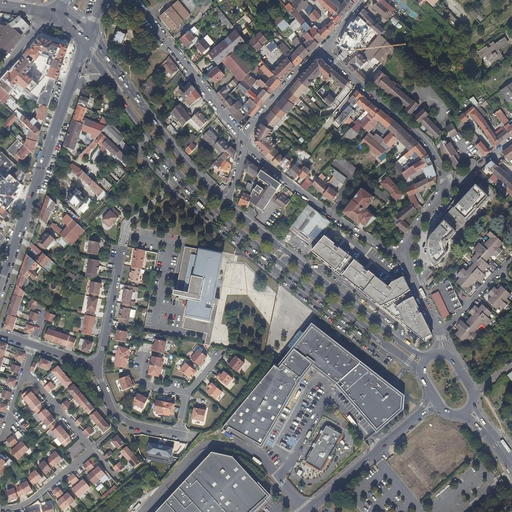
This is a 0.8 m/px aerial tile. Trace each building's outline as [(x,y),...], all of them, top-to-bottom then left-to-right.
[(186,19),(191,15),(186,9),(182,4),(179,0),(172,7),(161,16),(161,17),(167,24),(173,30),(176,27),(181,23),(183,21),(186,19)] [(215,6),(209,0),(208,0),(203,5),(208,12),(215,6)] [(303,8),(301,6),(296,1),(295,0),(293,0),(291,3),(293,5),(296,8),(297,9),(299,12),(300,10),(303,8)] [(304,0),(295,0),(296,1),(301,6),(303,8),(305,10),(309,14),(309,15),(313,12),(314,10),(308,5),(309,3),(308,3),(304,0)] [(330,6),(332,3),(331,2),(328,0),(324,0),(322,3),(327,8),(328,8),(330,6)] [(342,4),(337,0),(328,0),(331,2),(332,3),(335,5),(338,8),(340,10),(344,13),(345,14),(347,12),(353,5),(354,3),(350,0),(343,0),(344,0),(345,1),(342,4)] [(395,15),(386,7),(378,0),(377,2),(373,7),(378,11),(384,17),(382,19),(388,24),(391,20),(395,15)] [(393,9),(383,0),(377,0),(378,0),(386,7),(395,15),(397,12),(393,9)] [(407,10),(411,6),(405,1),(404,0),(402,0),(393,9),(397,12),(395,15),(396,16),(397,17),(405,9),(407,10)] [(421,5),(417,2),(415,0),(404,0),(405,1),(411,6),(416,11),(419,8),(420,6),(421,5)] [(304,20),(298,13),(299,13),(299,12),(297,9),(296,8),(295,9),(289,2),(285,6),(291,12),(296,18),(297,19),(300,23),(302,24),(305,21),(304,20)] [(337,9),(338,8),(335,5),(332,3),(330,6),(328,8),(331,12),(333,13),(333,14),(337,9)] [(415,21),(424,13),(419,8),(416,11),(411,6),(407,10),(405,9),(397,17),(400,20),(409,28),(411,29),(414,25),(417,21),(415,21)] [(345,14),(344,13),(340,10),(338,8),(337,9),(333,14),(340,20),(341,20),(344,16),(345,14)] [(321,16),(317,12),(315,10),(315,9),(314,10),(313,12),(309,15),(313,19),(315,21),(316,21),(321,16)] [(371,18),(370,17),(367,14),(368,13),(365,11),(364,9),(363,9),(360,14),(359,15),(360,16),(362,18),(367,23),(371,18)] [(477,16),(471,9),(468,11),(472,14),(475,18),(477,16)] [(340,20),(333,14),(333,13),(331,12),(328,15),(332,20),(333,21),(338,25),(339,24),(338,23),(338,22),(340,20)] [(283,30),(276,24),(280,21),(281,22),(284,19),(281,15),(278,19),(271,25),(275,29),(279,34),(283,30)] [(388,24),(396,16),(395,15),(391,20),(388,24)] [(6,54),(29,26),(17,16),(12,21),(8,24),(3,27),(0,36),(0,50),(6,54)] [(300,26),(302,24),(300,23),(297,19),(296,18),(290,25),(289,26),(294,31),(300,26)] [(367,23),(362,18),(359,21),(358,21),(365,27),(368,23),(367,23)] [(382,28),(376,22),(371,18),(367,23),(368,23),(371,26),(380,35),(380,34),(384,30),(383,29),(382,28)] [(294,31),(289,26),(290,25),(286,21),(284,19),(281,22),(280,21),(276,24),(283,30),(279,34),(282,37),(285,40),(291,34),(294,31)] [(335,28),(338,25),(333,21),(332,20),(328,25),(327,24),(325,26),(331,31),(334,27),(335,28)] [(311,27),(307,23),(305,21),(302,24),(304,28),(307,31),(311,27)] [(324,38),(329,32),(331,31),(325,26),(321,31),(319,33),(318,33),(323,37),(324,38)] [(324,38),(323,37),(318,33),(319,33),(313,27),(312,28),(311,27),(307,31),(308,32),(314,38),(318,43),(321,40),(324,38)] [(123,43),(127,32),(118,28),(114,39),(123,43)] [(239,47),(241,44),(246,41),(245,40),(239,33),(236,29),(218,46),(209,53),(214,58),(218,63),(219,64),(220,63),(222,61),(224,60),(232,52),(239,47)] [(393,38),(384,30),(380,34),(380,35),(384,38),(387,41),(389,42),(389,43),(393,38)] [(193,40),(195,38),(189,31),(185,34),(181,38),(190,49),(196,43),(193,40)] [(265,56),(270,50),(266,46),(270,42),(267,39),(260,31),(247,42),(249,45),(251,47),(254,50),(256,52),(261,58),(262,59),(270,68),(274,65),(268,59),(265,56)] [(316,45),(318,43),(314,38),(308,32),(304,36),(308,41),(304,45),(304,46),(308,50),(310,51),(311,50),(316,45)] [(375,56),(387,41),(384,38),(380,35),(372,44),(367,49),(370,52),(372,53),(374,55),(375,56)] [(503,58),(497,47),(508,41),(506,37),(495,44),(494,42),(491,44),(492,46),(489,48),(487,46),(478,51),(482,57),(485,56),(488,61),(490,60),(492,64),(497,62),(495,60),(498,58),(500,60),(503,58)] [(210,46),(203,38),(199,42),(195,45),(202,53),(210,46)] [(307,54),(310,51),(308,50),(304,46),(304,45),(303,45),(301,44),(301,43),(300,42),(298,39),(297,40),(298,42),(296,43),(297,44),(300,46),(296,51),(300,55),(303,58),(307,54)] [(400,46),(393,40),(391,42),(390,43),(393,46),(397,50),(400,46)] [(243,51),(249,45),(247,42),(246,41),(241,44),(239,47),(243,51)] [(391,56),(397,50),(393,46),(390,43),(389,43),(389,42),(387,41),(375,56),(380,60),(382,62),(385,64),(386,63),(391,56)] [(291,51),(282,42),(277,47),(278,48),(283,52),(284,54),(285,55),(289,51),(290,52),(291,51)] [(237,59),(240,56),(239,54),(242,52),(243,51),(239,47),(232,52),(224,60),(222,61),(227,66),(230,63),(233,61),(234,61),(237,59)] [(268,59),(274,54),(272,53),(271,51),(270,50),(265,56),(268,59)] [(362,56),(356,50),(344,62),(348,65),(357,75),(363,80),(368,85),(371,81),(368,78),(359,69),(367,61),(362,56)] [(49,65),(53,56),(54,53),(48,51),(44,63),(49,65)] [(298,63),(301,60),(303,58),(300,55),(296,51),(292,55),(290,52),(289,51),(285,55),(287,57),(289,59),(295,66),(298,63)] [(252,69),(246,63),(240,56),(237,59),(234,61),(233,61),(230,63),(227,66),(232,71),(236,76),(237,77),(240,80),(242,77),(243,78),(248,74),(250,72),(252,69)] [(60,69),(63,60),(55,58),(55,57),(52,59),(52,61),(53,63),(52,66),(60,69)] [(281,80),(295,66),(289,59),(287,57),(276,67),(273,71),(281,80)] [(312,82),(317,76),(322,72),(327,77),(326,78),(329,81),(332,77),(329,75),(334,70),(332,68),(324,61),(321,58),(317,59),(310,67),(303,74),(297,81),(291,87),(287,93),(280,100),(275,107),(269,114),(264,120),(262,123),(261,123),(260,127),(258,130),(259,130),(256,136),(257,143),(257,145),(262,149),(261,150),(266,154),(266,155),(267,156),(269,158),(270,157),(275,162),(274,163),(277,166),(280,162),(284,158),(280,154),(279,155),(277,153),(278,152),(274,148),(276,146),(271,141),(272,140),(273,139),(272,138),(272,137),(272,136),(271,136),(274,130),(273,129),(274,127),(278,122),(281,118),(284,121),(288,117),(286,115),(292,108),(296,103),(298,104),(301,100),(298,97),(303,91),(308,86),(312,82)] [(281,80),(273,71),(270,68),(262,59),(261,60),(259,62),(257,64),(259,66),(264,71),(267,75),(271,78),(266,83),(274,90),(276,87),(280,83),(282,81),(281,80)] [(175,71),(168,62),(165,65),(165,66),(167,68),(170,72),(172,74),(175,71)] [(251,76),(259,66),(257,64),(252,69),(250,72),(248,74),(251,76)] [(225,74),(217,65),(215,67),(214,69),(210,71),(209,73),(217,82),(225,74)] [(348,81),(343,77),(336,71),(334,70),(329,75),(332,77),(343,88),(345,86),(349,82),(348,81)] [(407,95),(401,90),(400,91),(399,90),(400,89),(396,85),(397,84),(394,81),(393,82),(388,78),(389,77),(386,74),(385,75),(382,73),(383,72),(380,70),(378,72),(377,73),(372,80),(383,89),(389,94),(390,93),(393,95),(392,96),(395,98),(395,97),(402,102),(401,103),(404,105),(404,104),(407,107),(405,109),(411,114),(419,105),(416,103),(417,102),(414,99),(413,100),(408,96),(407,97),(407,96),(407,95)] [(372,80),(377,73),(374,71),(368,78),(371,81),(372,80)] [(256,81),(256,80),(255,79),(251,76),(248,74),(243,78),(244,79),(243,79),(252,87),(254,84),(256,81)] [(54,87),(56,79),(49,77),(44,91),(45,88),(47,88),(47,87),(48,85),(54,87)] [(240,80),(237,77),(233,80),(231,81),(236,87),(237,86),(241,82),(240,80)] [(266,100),(271,94),(263,88),(262,90),(258,95),(258,96),(253,92),(250,89),(252,87),(243,79),(242,81),(241,82),(237,86),(240,89),(244,92),(248,95),(251,98),(258,105),(260,106),(266,100)] [(266,83),(260,79),(259,80),(257,79),(256,80),(256,81),(263,87),(264,88),(263,88),(271,94),(271,93),(274,90),(266,83)] [(189,95),(195,89),(191,83),(185,89),(183,87),(179,91),(186,98),(189,95)] [(225,96),(227,95),(225,93),(231,89),(228,85),(218,92),(217,93),(220,96),(227,107),(229,108),(234,103),(235,103),(233,100),(233,101),(230,97),(228,99),(225,96)] [(47,107),(51,95),(53,89),(47,87),(47,88),(45,88),(44,91),(41,95),(37,102),(36,103),(47,107)] [(335,99),(329,93),(324,88),(323,87),(318,92),(329,105),(335,99)] [(202,98),(195,89),(189,95),(195,103),(202,98)] [(357,102),(363,95),(359,91),(357,89),(348,100),(352,103),(336,121),(337,122),(341,125),(343,124),(348,118),(351,114),(355,110),(352,108),(357,102)] [(366,109),(372,102),(366,98),(366,97),(363,95),(357,102),(364,108),(361,111),(363,112),(366,109)] [(89,102),(90,99),(81,97),(79,104),(87,106),(88,106),(89,102)] [(257,110),(260,106),(258,105),(251,98),(250,98),(246,103),(252,108),(248,112),(250,115),(249,116),(250,117),(250,118),(257,110)] [(243,106),(242,104),(240,102),(238,100),(237,101),(235,103),(234,103),(229,108),(233,114),(240,109),(243,106)] [(375,114),(380,109),(378,107),(372,103),(372,102),(366,109),(370,113),(368,115),(368,116),(360,124),(361,125),(364,127),(368,122),(375,114)] [(47,107),(36,103),(35,104),(34,106),(33,108),(36,109),(38,109),(45,112),(47,107)] [(191,119),(180,103),(179,105),(174,110),(172,111),(183,126),(191,119)] [(31,111),(25,105),(23,108),(28,113),(29,114),(31,111)] [(84,118),(87,109),(86,109),(79,105),(76,113),(73,120),(83,125),(101,132),(105,128),(102,126),(99,125),(84,118)] [(39,130),(23,115),(23,116),(14,108),(11,112),(13,114),(18,118),(29,129),(37,136),(39,130)] [(486,122),(482,117),(476,108),(470,113),(481,126),(482,125),(486,122)] [(41,125),(45,112),(38,109),(37,112),(35,119),(41,125)] [(396,121),(389,116),(383,111),(380,109),(375,114),(368,122),(364,127),(369,131),(379,120),(387,127),(390,130),(391,131),(383,140),(389,145),(390,144),(397,138),(394,135),(402,126),(401,126),(396,121)] [(436,138),(443,132),(438,128),(437,129),(436,128),(438,127),(432,121),(431,122),(430,121),(431,120),(427,116),(429,114),(426,111),(425,112),(423,109),(414,117),(420,122),(420,121),(423,124),(422,125),(425,127),(431,133),(433,136),(433,135),(436,138)] [(511,123),(510,125),(508,123),(509,122),(507,120),(499,110),(494,113),(494,114),(500,121),(504,126),(505,128),(510,133),(510,134),(511,134),(511,133),(511,123)] [(201,128),(209,121),(199,111),(191,119),(201,128)] [(469,119),(464,112),(459,116),(464,123),(469,119)] [(14,121),(18,118),(13,114),(2,125),(7,129),(9,131),(11,130),(8,128),(12,124),(14,121)] [(459,116),(458,115),(455,116),(458,120),(452,124),(457,130),(466,125),(464,123),(459,116)] [(457,130),(452,124),(458,120),(455,116),(450,120),(452,123),(446,127),(448,131),(450,130),(450,132),(449,133),(452,137),(459,133),(457,130)] [(126,136),(110,121),(103,117),(102,126),(105,128),(101,132),(101,133),(116,147),(126,136)] [(29,129),(18,118),(14,121),(22,128),(23,126),(28,131),(29,129)] [(350,125),(353,122),(348,118),(343,124),(341,125),(347,130),(351,126),(350,125)] [(77,143),(83,125),(73,120),(67,140),(77,143)] [(497,137),(495,135),(492,130),(487,122),(486,122),(482,125),(481,126),(486,132),(491,139),(490,140),(494,145),(495,147),(500,142),(498,139),(497,137)] [(359,133),(364,127),(361,125),(359,127),(356,124),(353,128),(359,133)] [(401,157),(412,148),(418,142),(416,140),(413,137),(407,142),(402,146),(398,141),(403,136),(406,139),(410,135),(409,134),(402,126),(394,135),(397,138),(390,144),(389,145),(383,151),(389,158),(394,154),(398,159),(401,157)] [(510,134),(510,133),(505,128),(504,126),(502,128),(504,131),(497,137),(498,139),(500,142),(501,142),(510,134)] [(356,136),(359,133),(353,128),(352,127),(346,133),(353,139),(356,136)] [(37,136),(29,129),(28,131),(26,137),(26,139),(35,142),(37,136)] [(218,138),(210,130),(203,136),(211,145),(212,144),(218,138)] [(383,151),(389,145),(383,140),(377,133),(375,136),(369,132),(360,141),(358,144),(361,147),(364,144),(367,147),(363,153),(373,160),(377,164),(381,160),(378,156),(383,151)] [(116,147),(101,133),(87,147),(88,148),(79,157),(82,160),(98,143),(102,147),(100,149),(103,152),(106,148),(110,152),(113,155),(114,155),(115,156),(116,155),(122,161),(126,157),(116,147)] [(186,149),(192,143),(197,138),(194,134),(187,142),(185,140),(181,144),(186,149)] [(347,151),(358,139),(356,136),(353,139),(350,143),(340,154),(342,156),(347,151)] [(231,147),(222,138),(220,140),(214,145),(223,155),(231,147)] [(30,152),(21,142),(17,139),(7,150),(13,157),(16,154),(22,160),(30,152)] [(31,153),(35,142),(26,139),(25,141),(24,142),(23,141),(22,140),(21,141),(21,142),(30,152),(31,153)] [(74,151),(77,143),(67,140),(64,147),(74,151)] [(457,157),(455,154),(457,152),(453,146),(451,141),(447,144),(446,143),(447,143),(447,142),(447,141),(446,140),(445,140),(444,140),(443,140),(443,141),(443,142),(445,146),(446,147),(442,150),(443,153),(445,158),(447,157),(450,162),(450,161),(453,165),(455,164),(457,165),(458,165),(459,164),(460,165),(462,165),(463,164),(464,163),(464,161),(463,161),(462,159),(461,159),(460,159),(461,158),(459,155),(457,157)] [(130,149),(122,141),(117,147),(124,154),(130,149)] [(490,152),(487,148),(484,145),(481,141),(477,145),(475,142),(475,141),(473,142),(474,143),(478,148),(484,156),(490,152)] [(422,158),(428,154),(426,152),(422,147),(418,142),(412,148),(401,157),(398,159),(394,163),(393,164),(397,171),(400,174),(405,169),(406,169),(407,169),(404,166),(403,166),(400,163),(411,153),(415,150),(419,155),(422,158)] [(190,154),(197,148),(192,143),(186,149),(185,150),(190,154)] [(511,157),(511,144),(502,152),(508,160),(511,157)] [(236,152),(231,147),(223,155),(222,155),(227,159),(229,157),(227,155),(229,153),(231,155),(235,159),(236,152)] [(24,173),(13,163),(1,152),(0,152),(0,165),(3,168),(20,184),(21,184),(24,174),(24,173)] [(358,168),(352,163),(347,160),(342,156),(340,154),(338,156),(335,159),(349,170),(353,174),(358,168)] [(434,170),(432,163),(429,155),(428,154),(422,158),(422,159),(414,164),(407,169),(406,169),(405,169),(408,175),(424,168),(426,172),(434,170)] [(231,163),(227,159),(222,155),(215,162),(220,167),(221,166),(224,170),(231,163)] [(286,168),(291,162),(285,157),(284,158),(280,162),(286,168)] [(262,170),(248,161),(246,166),(245,169),(256,176),(257,177),(262,170)] [(511,178),(503,170),(492,161),(488,164),(486,166),(493,173),(507,185),(511,190),(511,178)] [(297,174),(301,169),(297,165),(295,163),(289,171),(295,176),(296,176),(297,174)] [(305,177),(311,169),(306,166),(305,164),(303,167),(301,169),(297,174),(302,177),(303,175),(305,177)] [(77,176),(82,170),(72,165),(69,168),(77,176)] [(117,183),(126,173),(118,165),(108,175),(117,183)] [(98,185),(82,170),(77,176),(81,179),(82,178),(100,195),(104,191),(98,185)] [(282,184),(267,174),(262,170),(257,177),(259,178),(270,186),(278,191),(282,184)] [(343,183),(347,178),(339,172),(332,182),(331,183),(336,186),(340,181),(343,183)] [(436,182),(435,175),(435,174),(427,177),(414,183),(407,187),(404,188),(406,192),(409,198),(410,201),(411,203),(413,206),(415,209),(420,211),(422,207),(417,202),(413,194),(436,182)] [(326,184),(327,183),(319,176),(318,178),(313,183),(319,189),(323,193),(326,189),(329,186),(326,184)] [(386,184),(392,180),(388,176),(385,179),(381,182),(383,184),(385,183),(386,184)] [(113,187),(104,178),(98,185),(104,191),(107,194),(113,187)] [(313,183),(308,178),(301,185),(307,190),(310,187),(313,183)] [(400,190),(392,180),(386,184),(388,186),(387,187),(392,193),(393,192),(394,193),(398,191),(400,190)] [(254,189),(255,186),(253,185),(248,182),(246,188),(253,191),(254,189)] [(448,240),(477,210),(479,211),(480,210),(478,208),(489,197),(474,183),(473,184),(435,232),(434,234),(432,240),(431,244),(431,248),(432,251),(433,255),(435,259),(437,261),(439,263),(449,253),(447,250),(446,248),(445,244),(446,242),(446,241),(448,243),(450,241),(448,240)] [(270,201),(278,191),(270,186),(266,191),(258,186),(255,190),(254,189),(253,191),(251,195),(253,197),(250,202),(263,211),(270,201)] [(332,200),(338,193),(329,186),(326,189),(323,193),(332,200)] [(370,212),(364,208),(366,205),(368,206),(371,200),(370,199),(373,196),(362,187),(358,192),(359,193),(356,197),(355,196),(353,198),(350,202),(343,211),(359,223),(361,221),(361,222),(362,220),(367,225),(372,220),(377,217),(370,212)] [(250,202),(253,197),(251,195),(253,191),(246,188),(239,204),(247,208),(250,202)] [(86,200),(80,195),(81,194),(77,190),(74,193),(73,193),(70,196),(71,197),(68,200),(76,208),(80,204),(81,205),(86,200)] [(403,193),(401,191),(400,190),(398,191),(394,193),(396,195),(394,197),(396,199),(403,193)] [(283,208),(289,199),(285,197),(284,198),(279,194),(274,201),(283,208)] [(54,208),(56,204),(47,196),(40,217),(46,223),(48,218),(50,215),(51,212),(54,208)] [(330,221),(307,203),(287,229),(288,230),(288,229),(297,235),(296,236),(308,245),(312,239),(308,236),(316,224),(323,230),(330,221)] [(408,216),(415,209),(413,206),(411,203),(406,208),(405,207),(394,216),(399,221),(396,223),(405,232),(413,221),(408,216)] [(117,218),(120,215),(113,208),(110,211),(102,220),(104,223),(104,224),(107,227),(109,227),(118,218),(117,218)] [(76,215),(70,210),(66,214),(67,215),(68,215),(72,219),(76,215)] [(74,221),(72,219),(68,215),(67,215),(62,221),(68,227),(74,221)] [(87,233),(84,230),(74,221),(68,227),(60,235),(72,246),(81,235),(83,236),(87,233)] [(62,231),(55,224),(52,228),(59,234),(62,231)] [(53,241),(54,239),(55,239),(46,231),(43,235),(45,236),(42,238),(39,242),(39,243),(46,249),(46,248),(50,245),(53,241)] [(491,259),(494,255),(498,258),(504,251),(500,248),(504,244),(491,232),(488,235),(492,238),(484,246),(481,243),(475,250),(478,253),(472,260),(475,264),(468,272),(464,269),(458,275),(462,279),(458,283),(471,295),(474,291),(471,288),(478,280),(481,283),(487,277),(484,274),(491,266),(487,263),(491,259)] [(327,240),(322,236),(310,250),(333,269),(334,267),(341,272),(350,261),(344,256),(346,254),(336,246),(335,248),(331,245),(331,243),(327,240)] [(56,244),(56,242),(55,240),(54,239),(53,241),(50,245),(46,248),(48,250),(52,246),(54,246),(56,244)] [(97,255),(99,244),(89,241),(87,253),(87,254),(97,255)] [(141,269),(144,251),(133,248),(132,253),(133,253),(130,267),(131,267),(139,269),(141,269)] [(212,285),(213,282),(211,282),(212,276),(216,277),(218,270),(214,269),(216,259),(201,256),(202,250),(201,251),(184,248),(176,291),(174,290),(173,295),(180,296),(179,298),(188,300),(182,329),(183,329),(183,328),(207,332),(206,333),(211,334),(213,328),(214,323),(213,323),(216,309),(214,308),(214,304),(217,305),(218,305),(219,300),(208,297),(211,285),(212,285)] [(35,270),(39,265),(36,263),(27,254),(23,265),(21,272),(26,277),(28,278),(29,277),(35,270)] [(51,260),(44,254),(38,261),(44,268),(51,260)] [(96,274),(99,261),(86,259),(84,272),(96,274)] [(49,273),(57,265),(51,260),(44,268),(38,261),(36,263),(39,265),(49,273)] [(400,277),(389,282),(385,287),(366,270),(364,271),(361,269),(362,267),(351,260),(350,261),(341,272),(340,274),(378,306),(391,300),(404,326),(420,339),(429,335),(400,277)] [(41,290),(52,276),(49,273),(39,265),(35,270),(43,277),(36,285),(41,290)] [(137,282),(139,269),(131,267),(130,270),(127,280),(137,282)] [(70,271),(68,274),(75,280),(77,276),(70,271)] [(22,287),(26,277),(21,272),(16,285),(17,286),(21,290),(22,288),(23,290),(24,288),(22,287)] [(453,303),(450,298),(457,294),(449,279),(433,287),(435,285),(433,284),(430,287),(430,288),(429,289),(444,321),(456,315),(457,314),(456,312),(462,308),(463,308),(459,300),(453,303)] [(99,294),(101,283),(91,282),(88,293),(91,293),(90,297),(97,298),(98,295),(99,294)] [(25,292),(21,290),(17,286),(14,296),(23,299),(25,292)] [(511,303),(508,299),(511,295),(502,286),(498,290),(494,287),(488,293),(492,297),(489,302),(498,310),(502,306),(506,309),(511,303)] [(130,300),(132,290),(131,290),(124,289),(123,288),(123,290),(121,296),(121,299),(122,299),(121,303),(122,303),(129,305),(130,305),(131,301),(130,300)] [(459,300),(458,298),(457,294),(450,298),(453,303),(459,300)] [(23,299),(14,296),(12,302),(20,305),(23,299)] [(95,311),(98,298),(97,298),(90,297),(89,296),(86,309),(87,309),(86,315),(93,316),(94,311),(95,311)] [(391,300),(378,306),(404,326),(391,300)] [(18,311),(20,305),(12,302),(10,308),(18,311)] [(128,319),(130,309),(129,308),(129,305),(122,303),(121,307),(119,306),(118,311),(119,311),(118,317),(119,318),(128,319)] [(478,335),(474,332),(482,324),(486,327),(492,320),(488,317),(492,313),(482,305),(478,309),(475,306),(469,312),(473,315),(465,324),(462,320),(456,327),(459,330),(455,335),(464,343),(468,339),(472,342),(478,335)] [(16,318),(18,311),(10,308),(7,315),(8,315),(16,318)] [(15,325),(17,318),(16,318),(8,315),(6,322),(15,325)] [(93,327),(95,317),(84,315),(82,324),(82,325),(81,333),(90,335),(92,327),(93,327)] [(13,331),(15,325),(6,322),(4,328),(13,331)] [(360,363),(311,324),(290,351),(302,361),(304,359),(313,366),(337,386),(360,363)] [(52,341),(55,331),(48,329),(44,339),(52,341)] [(124,342),(126,332),(116,330),(115,335),(113,335),(113,339),(124,342)] [(59,343),(62,334),(55,331),(52,341),(59,343)] [(70,346),(72,338),(69,337),(69,336),(62,334),(59,343),(66,346),(66,345),(70,346)] [(411,335),(407,340),(415,347),(420,342),(411,335)] [(163,354),(166,342),(155,339),(154,344),(153,347),(152,347),(151,351),(154,352),(163,354)] [(89,352),(93,342),(85,340),(82,350),(89,352)] [(127,358),(129,349),(118,347),(118,350),(116,350),(115,356),(127,358)] [(206,357),(202,353),(198,350),(194,354),(190,359),(200,367),(202,364),(201,363),(203,361),(206,357)] [(298,385),(313,366),(304,359),(302,361),(290,351),(277,367),(298,385)] [(127,361),(128,358),(127,358),(115,356),(114,362),(115,363),(115,365),(125,367),(126,362),(127,362),(127,361)] [(162,368),(163,361),(161,361),(162,358),(152,356),(151,361),(150,361),(149,365),(150,365),(162,368)] [(237,372),(244,363),(236,356),(233,360),(231,362),(229,360),(227,364),(237,372)] [(49,370),(51,362),(41,358),(39,366),(49,370)] [(196,372),(185,363),(179,370),(187,377),(190,374),(191,373),(193,375),(196,372)] [(360,363),(337,386),(374,433),(401,409),(402,395),(360,363)] [(160,374),(162,368),(150,365),(148,374),(158,376),(159,374),(160,374)] [(261,447),(298,385),(277,367),(272,365),(229,428),(261,447)] [(65,374),(58,366),(52,371),(59,379),(65,374)] [(232,378),(224,371),(222,374),(221,376),(218,374),(216,376),(226,386),(232,378)] [(72,382),(65,374),(59,379),(65,387),(72,382)] [(135,385),(133,382),(132,382),(130,380),(129,375),(118,379),(123,390),(135,385)] [(46,390),(52,385),(50,382),(44,387),(46,390)] [(221,392),(211,382),(208,385),(210,387),(209,389),(207,391),(215,399),(221,392)] [(81,393),(74,384),(67,390),(74,398),(81,393)] [(49,393),(55,387),(52,385),(46,390),(48,393),(49,393)] [(36,397),(33,394),(31,392),(30,393),(28,390),(21,396),(24,398),(23,399),(28,404),(36,397)] [(87,400),(81,393),(74,398),(81,406),(87,400)] [(143,408),(149,397),(145,395),(144,396),(142,395),(137,393),(132,403),(143,408)] [(40,404),(41,403),(36,397),(28,404),(32,409),(33,410),(36,412),(42,407),(40,404)] [(62,408),(68,403),(66,400),(60,406),(62,408)] [(94,408),(87,400),(81,406),(83,408),(88,414),(94,408)] [(165,402),(161,401),(160,401),(155,400),(153,410),(156,411),(156,413),(162,414),(165,402)] [(172,414),(174,404),(165,402),(162,414),(169,415),(169,414),(172,414)] [(64,411),(71,406),(68,403),(62,408),(64,411)] [(50,414),(48,411),(45,409),(44,409),(42,407),(36,412),(38,415),(37,415),(42,421),(50,414)] [(203,421),(206,409),(202,408),(201,409),(198,409),(193,408),(191,418),(203,421)] [(338,421),(341,417),(333,410),(329,415),(338,421)] [(103,419),(97,411),(90,416),(97,424),(103,419)] [(54,421),(55,420),(50,414),(42,421),(45,424),(47,427),(48,426),(50,429),(57,423),(54,421)] [(77,426),(83,420),(81,417),(74,423),(77,426)] [(110,426),(103,419),(97,424),(104,432),(110,426)] [(65,431),(60,425),(59,426),(57,423),(50,429),(52,431),(52,432),(57,438),(65,431)] [(85,435),(91,429),(89,426),(82,432),(83,433),(85,435)] [(319,472),(341,436),(326,428),(323,433),(321,432),(319,435),(321,436),(315,445),(313,444),(311,447),(313,448),(304,463),(319,472)] [(87,438),(93,432),(91,429),(85,435),(87,438)] [(71,440),(69,437),(70,436),(65,431),(57,438),(62,443),(65,446),(71,440)] [(119,449),(125,443),(118,435),(112,441),(119,449)] [(17,442),(12,436),(9,438),(15,444),(17,442)] [(15,444),(9,438),(6,441),(12,447),(15,444)] [(29,449),(22,441),(16,446),(20,451),(23,454),(29,449)] [(68,450),(72,456),(83,449),(78,442),(68,450)] [(150,442),(148,454),(174,458),(176,447),(150,442)] [(23,454),(20,451),(16,446),(10,451),(17,459),(23,454)] [(134,454),(127,446),(121,452),(128,459),(134,454)] [(106,460),(113,454),(110,451),(104,457),(106,460)] [(63,459),(56,452),(50,457),(48,459),(53,466),(56,463),(57,464),(63,459)] [(250,511),(268,496),(233,457),(211,452),(155,511),(250,511)] [(141,462),(134,454),(128,459),(135,467),(141,462)] [(53,466),(48,459),(45,462),(45,461),(39,466),(46,474),(52,469),(51,468),(53,466)] [(94,467),(88,460),(86,463),(91,469),(94,467)] [(115,470),(122,465),(119,462),(113,468),(115,470)] [(91,469),(86,463),(83,465),(88,472),(91,469)] [(118,473),(124,467),(122,465),(115,470),(118,473)] [(105,474),(99,466),(93,471),(99,478),(100,479),(105,474)] [(43,478),(36,471),(30,476),(31,476),(28,478),(33,485),(36,482),(37,484),(43,478)] [(100,479),(99,478),(93,471),(87,476),(94,484),(100,479)] [(79,480),(73,474),(70,476),(76,482),(79,480)] [(76,482),(70,476),(68,478),(73,485),(76,482)] [(90,487),(83,479),(78,484),(84,492),(90,487)] [(32,490),(27,481),(20,485),(21,485),(18,487),(21,495),(25,493),(26,494),(32,490)] [(84,492),(78,484),(72,489),(79,497),(84,492)] [(106,497),(118,488),(115,485),(103,494),(106,497)] [(21,495),(18,487),(14,489),(14,488),(7,491),(11,501),(18,498),(17,497),(21,495)] [(63,493),(58,487),(55,489),(61,495),(63,493)] [(61,495),(55,489),(52,491),(58,498),(61,495)] [(75,500),(68,492),(62,497),(69,505),(75,500)] [(69,505),(62,497),(57,502),(63,510),(69,505)]
